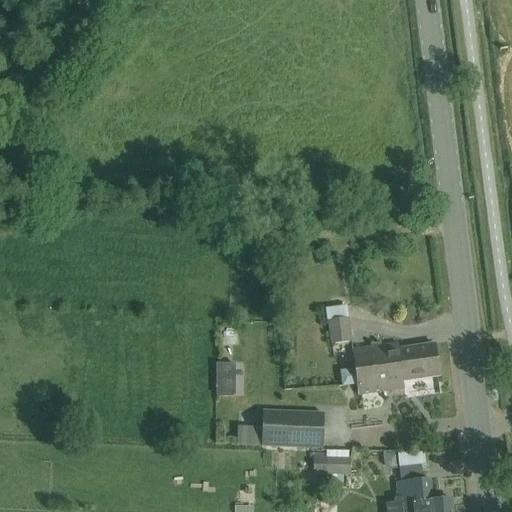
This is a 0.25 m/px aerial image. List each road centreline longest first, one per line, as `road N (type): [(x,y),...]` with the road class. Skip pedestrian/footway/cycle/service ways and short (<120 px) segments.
road 1 (secondary): [(490,511),(426,0)]
road 2 (unclassified): [(90,0),(0,131)]
